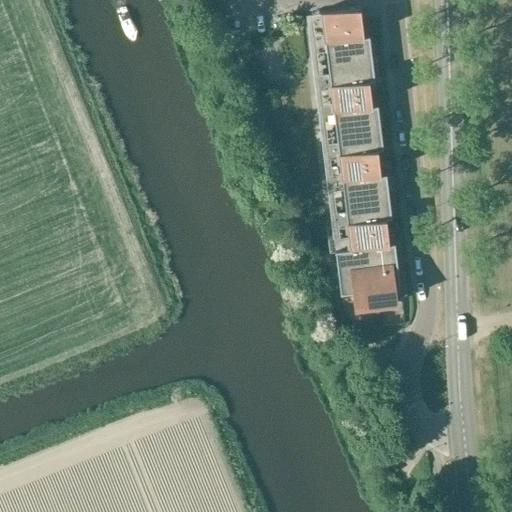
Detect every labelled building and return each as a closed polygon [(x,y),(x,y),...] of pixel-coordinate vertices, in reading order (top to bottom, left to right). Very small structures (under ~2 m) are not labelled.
[(321,12),(327,62),(371,57),(369,35),(363,36),(359,7),(321,12)] [(371,57),(327,62),(331,97),(370,92),(368,80),(374,79),(371,57)] [(370,92),(331,97),(335,131),(380,126),(377,104),(371,105),(370,92)] [(383,148),(380,126),(335,131),(339,166),(378,161),(377,149),(383,148)] [(379,174),(378,161),(339,166),(343,200),(388,195),(386,173),(379,174)] [(391,217),(388,195),(343,200),(349,248),(388,243),(385,218),(391,217)] [(388,243),(349,248),(334,250),(340,293),(354,291),(355,305),(395,300),(393,287),(399,286),(394,242),(388,243)] [(333,245),(321,245),(322,278),(334,278),(333,245)]
